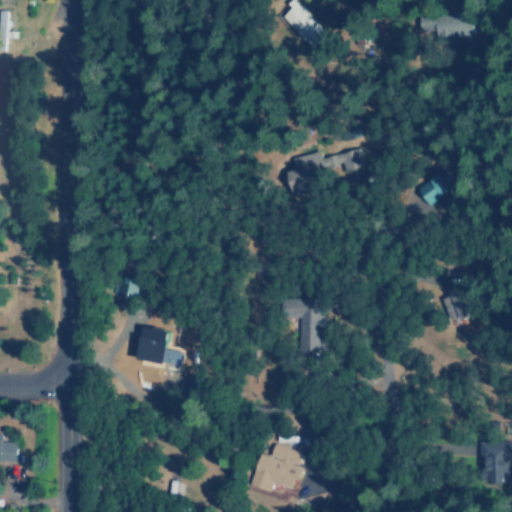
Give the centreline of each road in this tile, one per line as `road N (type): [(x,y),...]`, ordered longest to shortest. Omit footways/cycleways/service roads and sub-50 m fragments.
road 1 (residential): [(62,511),(71,0)]
road 2 (residential): [(102,511),(225,509),(215,309)]
